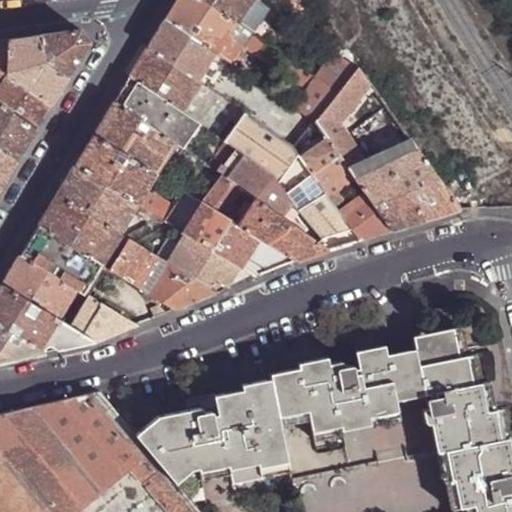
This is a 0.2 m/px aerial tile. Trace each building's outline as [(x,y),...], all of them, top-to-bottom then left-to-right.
[(175,0),(169,11),(164,19),(216,55),(231,66),(243,47),(306,92),(293,109),(312,123),(332,99),(334,96),(313,81),(263,45),(197,0),(175,0)] [(197,0),(263,45),(267,38),(254,29),(267,8),(255,0),(197,0)] [(265,0),(255,0),(267,8),(272,11),(276,6),(272,4),(275,0),(274,0),(267,0),(267,1),(265,0)] [(300,0),(315,20),(320,17),(307,0),(300,0)] [(154,35),(146,47),(197,83),(216,55),(164,19),(154,35)] [(357,69),(357,68),(324,22),(313,39),(334,53),(357,69)] [(398,76),(367,24),(352,32),(384,85),(398,76)] [(55,34),(37,37),(36,61),(65,81),(77,61),(87,45),(77,31),(55,34)] [(22,39),(6,41),(5,74),(49,107),(58,92),(65,81),(36,61),(37,37),(22,39)] [(129,76),(197,125),(214,136),(235,110),(197,83),(146,47),(136,64),(129,76)] [(313,81),(334,96),(357,69),(334,53),(313,81)] [(341,107),(365,79),(357,68),(357,69),(334,96),(332,99),(341,107)] [(4,78),(0,84),(0,106),(34,133),(43,118),(49,107),(5,74),(4,73),(4,78)] [(112,102),(173,144),(180,149),(197,125),(129,76),(120,90),(112,102)] [(366,104),(377,97),(370,86),(358,93),(366,104)] [(332,99),(312,123),(325,140),(341,129),(333,118),(341,107),(332,99)] [(100,122),(92,136),(154,174),(173,144),(112,102),(100,122)] [(0,106),(0,150),(15,163),(24,149),(34,133),(0,106)] [(321,239),(316,243),(328,250),(345,246),(360,241),(344,221),(333,206),(330,202),(323,193),(298,160),(290,149),(243,115),(222,142),(223,143),(229,147),(240,155),(269,176),(291,204),(306,220),(308,224),(321,239)] [(461,211),(417,151),(410,141),(361,163),(358,158),(360,156),(341,129),(325,140),(350,174),(371,203),(392,232),(402,229),(426,221),(448,215),(461,211)] [(79,157),(73,166),(136,205),(149,184),(154,174),(92,136),(79,157)] [(325,140),(298,160),(323,193),(350,174),(325,140)] [(223,143),(206,167),(212,171),(229,147),(223,143)] [(0,187),(6,179),(15,163),(0,150),(0,187)] [(240,155),(223,179),(252,199),(278,217),(291,204),(269,176),(240,155)] [(190,168),(192,165),(197,169),(196,170),(207,178),(211,173),(200,165),(201,164),(190,157),(184,164),(190,168)] [(63,183),(55,196),(118,234),(132,211),(136,205),(73,166),(63,183)] [(218,176),(201,204),(234,224),(252,199),(223,179),(218,176)] [(162,193),(177,202),(183,192),(168,183),(162,193)] [(156,189),(143,209),(156,217),(164,222),(177,202),(162,193),(156,189)] [(46,210),(37,226),(93,260),(99,264),(101,265),(120,236),(118,234),(55,196),(46,210)] [(338,196),(330,202),(333,206),(341,201),(338,196)] [(252,199),(234,224),(258,239),(284,255),(296,262),(305,259),(319,254),(328,250),(316,243),(278,217),(252,199)] [(371,203),(344,221),(360,241),(376,236),(392,232),(371,203)] [(182,233),(239,269),(258,239),(234,224),(201,204),(182,233)] [(143,209),(136,205),(132,211),(137,214),(136,215),(151,224),(155,218),(156,217),(143,209)] [(28,240),(19,255),(75,290),(93,260),(37,226),(28,240)] [(134,235),(127,240),(131,243),(153,231),(150,226),(134,235)] [(182,233),(164,263),(166,264),(201,286),(215,294),(221,284),(229,288),(232,283),(240,269),(239,269),(182,233)] [(120,236),(101,265),(107,269),(127,240),(120,236)] [(127,240),(107,269),(138,288),(157,258),(131,243),(127,240)] [(57,320),(70,298),(82,307),(87,298),(81,294),(75,290),(19,255),(8,272),(0,285),(57,320)] [(296,262),(284,255),(281,260),(271,263),(274,271),(296,262)] [(93,260),(75,290),(81,294),(99,264),(93,260)] [(166,264),(148,294),(174,310),(192,303),(215,294),(201,286),(166,264)] [(0,285),(0,325),(39,350),(45,338),(61,348),(61,350),(68,348),(93,343),(70,328),(57,320),(0,285)] [(72,323),(70,328),(93,343),(111,336),(134,326),(87,298),(82,307),(75,319),(72,323)] [(0,362),(7,361),(44,353),(39,350),(0,325),(0,362)] [(461,327),(452,329),(458,357),(466,356),(467,356),(461,327)] [(511,511),(511,497),(508,498),(498,501),(497,494),(507,492),(511,491),(511,485),(511,482),(511,457),(508,438),(500,440),(494,410),(486,412),(481,391),(480,383),(472,385),(466,356),(458,357),(452,329),(413,337),(415,349),(386,355),(384,345),(354,352),(358,368),(359,374),(355,375),(354,369),(353,365),(349,366),(349,365),(344,366),(342,362),(328,365),(327,357),(298,363),(298,368),(280,372),(271,374),(271,377),(279,416),(307,410),(309,422),(338,416),(340,425),(341,429),(369,423),(368,416),(366,407),(395,400),(429,393),(435,392),(435,397),(430,398),(426,399),(428,408),(423,409),(426,423),(431,422),(437,452),(445,450),(451,480),(453,479),(459,508),(465,507),(473,505),(474,511),(511,511)] [(467,356),(466,356),(472,385),(480,383),(481,383),(475,354),(467,356)] [(158,416),(131,439),(146,457),(171,487),(192,469),(198,468),(199,470),(228,465),(230,473),(232,482),(260,476),(258,466),(289,460),(279,416),(271,377),(241,384),(242,389),(213,395),(215,403),(158,416)] [(481,383),(480,383),(481,391),(486,412),(494,410),(495,410),(489,382),(481,383)] [(0,511),(78,511),(132,468),(146,457),(131,439),(114,419),(93,394),(0,414),(0,511)] [(397,410),(395,400),(366,407),(368,416),(397,410)] [(495,410),(494,410),(500,440),(508,438),(502,409),(495,410)] [(311,431),(340,425),(338,416),(309,422),(311,431)] [(444,481),(451,480),(445,450),(437,452),(435,452),(442,482),(444,481)] [(192,511),(171,487),(146,457),(132,468),(169,511),(192,511)] [(291,469),(289,460),(258,466),(260,476),(291,469)] [(200,479),(230,473),(228,465),(199,470),(200,479)] [(449,510),(459,508),(453,479),(451,480),(444,481),(449,510)] [(508,498),(507,492),(497,494),(498,501),(508,498)]
